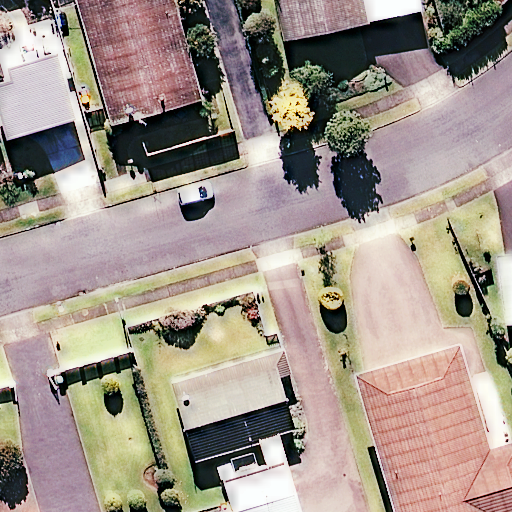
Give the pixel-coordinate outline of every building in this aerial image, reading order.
[(77,0),(111,118),(199,94),(172,0),(77,0)] [(275,0),(283,35),(420,6),(418,0),(275,0)] [(511,246),(494,250),(505,319),(511,317),(511,246)] [(479,434),(450,332),(354,359),(397,511),(504,511),(503,508),(511,505),(511,434),(509,425),(479,434)] [(302,511),(278,431),(296,426),(275,353),(175,382),(196,455),(215,449),(234,511),(302,511)]
